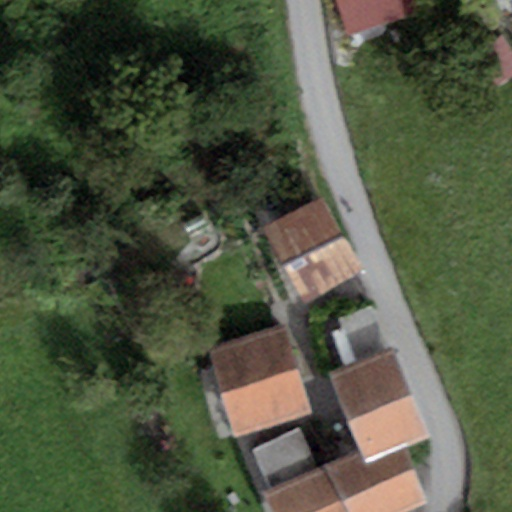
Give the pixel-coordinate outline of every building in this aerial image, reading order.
[(400,0),(339,0),(349,29),(404,11),(400,0)] [(320,199),(261,228),(309,300),(364,268),(320,199)] [(355,362),(330,373),(361,453),(366,464),(406,447),(429,439),(375,303),(337,318),(355,362)] [(286,324),(209,348),(236,436),(313,413),(286,324)] [(270,488),(265,491),(273,511),(411,511),(431,503),(406,447),(366,464),(361,453),(316,472),(298,431),(253,450),(270,488)]
